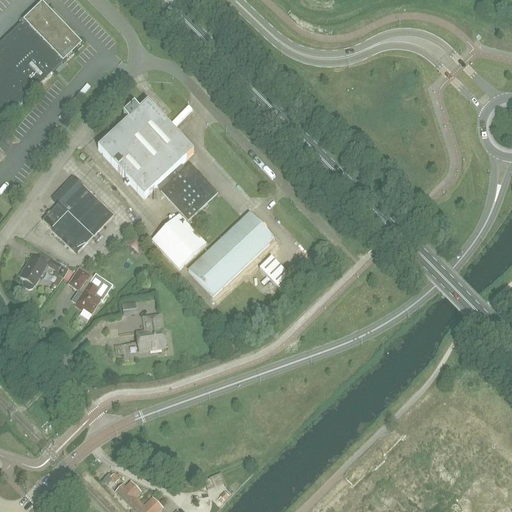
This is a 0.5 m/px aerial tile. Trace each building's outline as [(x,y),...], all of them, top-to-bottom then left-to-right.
[(0,122),(25,99),(62,63),(62,64),(81,46),(43,5),(0,46),(0,122)] [(175,179),(172,175),(194,154),(147,104),(139,112),(134,106),(124,116),(129,122),(98,150),(126,181),(124,183),(127,186),(129,184),(144,200),(166,179),(170,184),(175,179)] [(175,179),(170,184),(160,192),(188,222),(217,195),(190,165),(175,179)] [(77,255),(113,218),(73,179),(52,200),(58,205),(42,221),(77,255)] [(257,190),(266,199),(275,190),(267,181),(257,190)] [(262,210),(260,214),(267,219),(269,215),(262,210)] [(188,272),(213,299),(274,241),(249,214),(188,272)] [(178,217),(151,242),(179,271),(206,246),(178,217)] [(136,237),(130,244),(141,254),(147,248),(136,237)] [(32,258),(20,279),(26,283),(24,286),(25,289),(28,291),(32,291),(34,287),(46,267),(57,273),(55,275),(63,280),(69,271),(41,254),(37,261),(32,258)] [(65,277),(71,280),(75,272),(70,269),(65,277)] [(94,280),(84,273),(73,289),(79,293),(77,296),(78,296),(79,294),(82,296),(75,307),(82,311),(83,310),(91,315),(101,300),(95,296),(99,290),(91,285),(94,280)] [(124,315),(137,315),(138,304),(124,304),(124,315)] [(163,331),(161,331),(159,317),(144,319),(146,333),(137,334),(139,352),(165,349),(163,331)] [(113,475),(109,479),(115,485),(119,480),(113,475)] [(116,493),(133,511),(140,504),(134,498),(141,492),(132,483),(125,489),(122,486),(116,493)] [(144,508),(140,504),(133,511),(134,511),(159,511),(162,509),(153,499),(144,508)]
